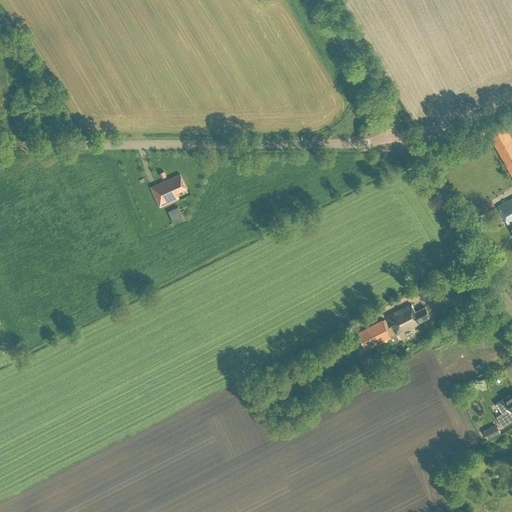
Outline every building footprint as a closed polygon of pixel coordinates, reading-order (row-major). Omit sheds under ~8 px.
[(511,140),(501,121),(486,129),(511,176),(511,140)] [(180,174),(151,186),(160,206),(179,197),(176,192),(186,188),(180,174)] [(511,227),(511,228),(511,229),(511,197),(498,205),(507,222),(510,220),(511,224),(511,227)] [(178,207),(169,211),(174,222),(183,217),(178,207)] [(382,319),(357,331),(365,348),(384,338),(395,333),(427,316),(426,314),(427,313),(424,307),(415,311),(411,303),(386,316),(391,325),(386,327),(384,323),(382,319)] [(354,333),(344,336),(350,353),(360,350),(354,333)] [(368,357),(361,359),(364,365),(370,362),(368,357)] [(511,393),(510,395),(508,393),(502,398),(495,403),(502,412),(496,416),(503,426),(511,420),(511,411),(511,410),(511,409),(511,393)] [(484,432),(487,439),(499,433),(497,428),(493,430),(492,428),(484,432)]
